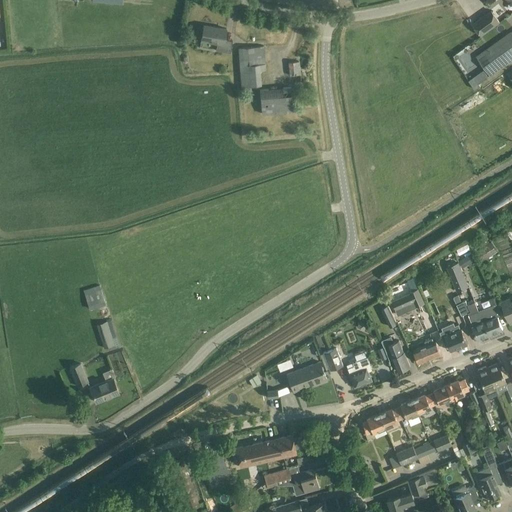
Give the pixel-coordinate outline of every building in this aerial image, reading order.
[(499,22),(491,11),(473,24),(481,36),(499,22)] [(225,40),(226,29),(204,25),(201,40),(211,42),(217,43),(216,50),(220,51),(230,53),(231,49),(232,41),(225,40)] [(511,58),(511,33),(511,32),(477,56),(490,74),(511,58)] [(264,46),(239,47),(242,86),(242,92),(252,92),(251,85),(262,85),(261,71),(265,70),(265,63),(264,46)] [(299,61),(288,62),(290,82),(301,81),(299,61)] [(484,70),(468,80),(475,89),(480,86),(479,83),(488,77),(484,70)] [(293,111),(291,87),(260,89),(262,114),(293,111)] [(491,241),(475,251),(481,261),(497,251),(491,241)] [(458,260),(462,267),(475,260),(472,253),(458,260)] [(447,266),(457,291),(468,286),(459,262),(447,266)] [(106,304),(99,285),(83,290),(89,309),(106,304)] [(392,301),(395,310),(414,301),(416,307),(425,303),(418,288),(409,292),(410,293),(392,301)] [(491,306),(478,311),(489,335),(503,329),(498,317),(502,315),(495,297),(489,300),(491,306)] [(504,305),(503,305),(510,322),(511,321),(511,301),(510,302),(509,299),(502,302),(504,305)] [(466,300),(457,304),(462,315),(468,313),(478,339),(489,335),(478,311),(475,302),(468,305),(466,300)] [(388,305),(381,308),(390,327),(397,324),(388,305)] [(117,344),(110,320),(96,324),(104,348),(117,344)] [(443,330),(440,332),(447,349),(450,348),(451,350),(458,347),(458,348),(463,346),(463,345),(468,343),(461,328),(460,328),(458,323),(454,325),(453,323),(442,327),(443,330)] [(434,342),(432,338),(424,342),(426,345),(414,350),(419,363),(441,354),(436,341),(434,342)] [(392,357),(398,372),(410,367),(399,340),(387,345),(392,357)] [(336,347),(323,352),(330,370),(343,365),(336,347)] [(384,347),(378,349),(382,359),(388,357),(384,347)] [(372,370),(367,357),(355,361),(356,364),(347,368),(354,386),(371,380),(368,371),(372,370)] [(319,384),(327,381),(320,361),(287,374),(293,391),(301,388),(302,388),(318,382),(319,384)] [(88,381),(80,362),(70,366),(78,385),(88,381)] [(511,395),(511,382),(506,384),(497,363),(487,367),(498,394),(499,394),(505,390),(507,389),(510,396),(511,395)] [(485,366),(478,369),(478,371),(477,372),(485,391),(484,391),(485,395),(479,398),(490,426),(494,424),(489,411),(492,410),(491,407),(492,407),(488,398),(498,394),(487,367),(486,368),(485,366)] [(257,376),(249,380),(253,386),(261,382),(257,376)] [(119,393),(112,377),(90,386),(96,402),(119,393)] [(458,380),(445,385),(451,399),(464,394),(463,392),(469,389),(464,379),(459,382),(458,380)] [(451,399),(445,385),(433,390),(434,392),(430,394),(434,404),(438,402),(439,404),(451,399)] [(278,397),(277,389),(267,390),(268,398),(278,397)] [(475,391),(470,393),(474,403),(479,401),(475,391)] [(434,404),(430,394),(426,396),(425,394),(412,399),(418,413),(431,408),(430,406),(434,404)] [(418,413),(412,399),(400,405),(401,406),(396,408),(400,419),(405,417),(406,419),(418,413)] [(400,419),(396,408),(392,410),(392,408),(379,414),(385,427),(397,422),(397,420),(400,419)] [(385,427),(379,414),(367,419),(368,421),(362,423),(366,433),(372,431),(373,433),(385,427)] [(452,445),(447,434),(433,440),(437,449),(438,451),(452,445)] [(244,446),(235,448),(240,467),(279,458),(279,461),(284,460),(283,457),(289,456),(289,453),(296,452),(295,449),(303,447),(301,437),(299,438),(299,437),(293,438),(292,435),(251,444),(251,445),(244,446)] [(504,438),(498,441),(501,448),(507,445),(504,438)] [(437,449),(433,440),(414,449),(418,458),(421,465),(431,461),(427,454),(437,449)] [(474,452),(469,441),(462,444),(463,447),(454,451),(457,458),(474,452)] [(414,449),(413,446),(396,453),(396,455),(401,464),(401,465),(418,458),(414,449)] [(220,453),(202,461),(207,473),(213,471),(215,477),(228,472),(220,453)] [(401,464),(396,455),(389,457),(393,468),(401,464)] [(511,457),(497,464),(502,476),(507,474),(511,484),(511,457)] [(183,459),(170,463),(186,510),(200,505),(183,459)] [(489,466),(476,472),(487,497),(500,492),(495,480),(501,478),(496,466),(490,469),(489,466)] [(289,468),(264,475),(267,488),(278,485),(276,480),(292,476),(291,475),(289,468)] [(388,502),(386,503),(387,509),(390,508),(390,511),(403,511),(402,507),(409,504),(414,503),(413,502),(416,501),(418,497),(427,494),(425,487),(439,483),(436,471),(434,468),(419,475),(419,477),(420,477),(419,478),(421,484),(411,487),(412,493),(410,493),(399,497),(398,496),(397,497),(387,500),(388,502)] [(292,476),(297,494),(319,488),(315,474),(311,475),(309,470),(291,475),(292,476)] [(479,498),(474,485),(466,489),(464,485),(450,490),(453,498),(459,511),(460,511),(475,511),(476,511),(472,500),(479,498)] [(247,497),(230,507),(232,511),(241,511),(252,506),(247,497)] [(308,507),(308,506),(301,508),(301,507),(298,499),(298,500),(296,500),(272,507),(272,511),(295,511),(297,511),(326,511),(324,502),(308,507)]
